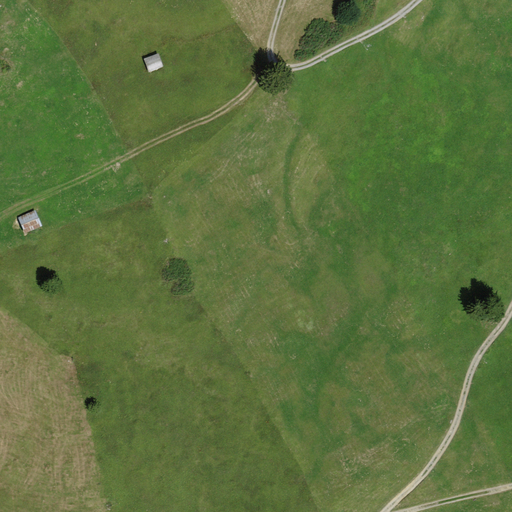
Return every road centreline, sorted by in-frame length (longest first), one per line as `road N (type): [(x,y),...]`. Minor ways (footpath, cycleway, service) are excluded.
road 1 (track): [(511,304),(478,354),(429,466),(386,511)]
road 2 (track): [(282,0),(266,61),(275,68),(315,60),(415,0)]
